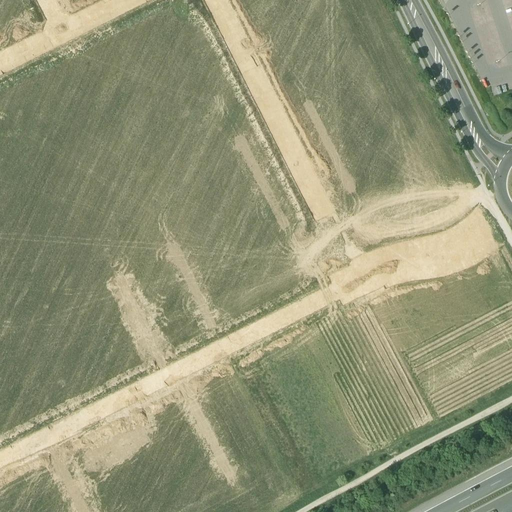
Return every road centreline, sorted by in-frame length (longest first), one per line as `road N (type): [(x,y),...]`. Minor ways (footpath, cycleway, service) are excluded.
road 1 (residential): [(508,207),(461,242),(380,268),(0,460)]
road 2 (track): [(301,511),(511,398)]
road 3 (residential): [(215,0),(322,212)]
road 4 (secondary): [(506,165),(477,139),(409,0)]
